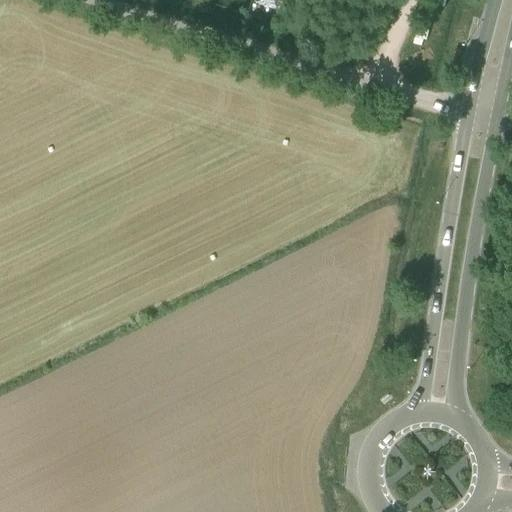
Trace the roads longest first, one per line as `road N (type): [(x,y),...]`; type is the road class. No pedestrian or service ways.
road 1 (unclassified): [(479,120),(103,0)]
road 2 (primary): [(453,418),(492,137),(479,120)]
road 3 (primary): [(479,120),(462,136),(419,413)]
road 4 (primary): [(419,413),(400,419),(373,447),(368,485),(381,511)]
road 5 (primary): [(479,120),(510,0)]
